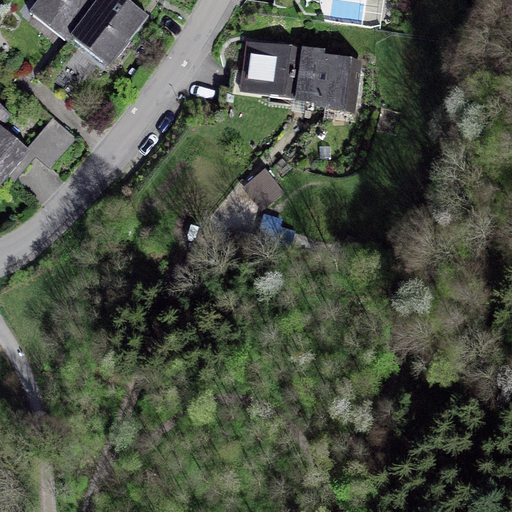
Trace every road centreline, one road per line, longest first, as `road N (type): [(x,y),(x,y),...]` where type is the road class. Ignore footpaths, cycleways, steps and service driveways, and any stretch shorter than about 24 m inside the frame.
road 1 (track): [(339,511),(280,419),(246,401),(189,411),(124,458),(90,511)]
road 2 (residential): [(0,254),(40,230),(91,175),(146,108),(213,0)]
road 3 (track): [(0,329),(40,415),(53,511)]
road 4 (track): [(390,391),(364,511)]
